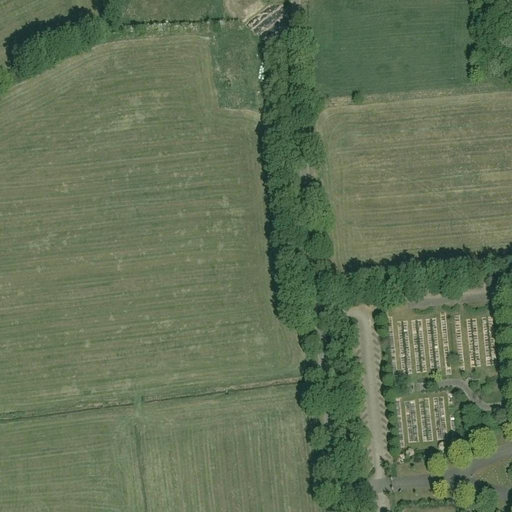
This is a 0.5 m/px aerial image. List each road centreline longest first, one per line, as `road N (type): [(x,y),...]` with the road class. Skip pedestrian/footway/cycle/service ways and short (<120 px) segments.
road 1 (unknown): [(337,500),(256,508),(211,491),(78,466),(52,447),(42,386),(53,353),(83,325),(178,278),(218,231),(309,223)]
road 2 (residential): [(338,511),(294,0)]
road 3 (unknown): [(114,249),(182,207),(256,185),(390,169),(511,166)]
road 4 (unknown): [(295,32),(126,41),(0,108)]
road 5 (unknown): [(0,145),(65,206),(84,247),(0,346)]
road 6 (unknown): [(167,285),(201,391),(204,431),(193,488)]
road 7 (unknown): [(183,39),(183,67),(132,137),(121,135),(82,63)]
road 8 (unknown): [(0,392),(55,304),(114,249)]
road 9 (unknown): [(114,249),(51,169),(0,126)]
